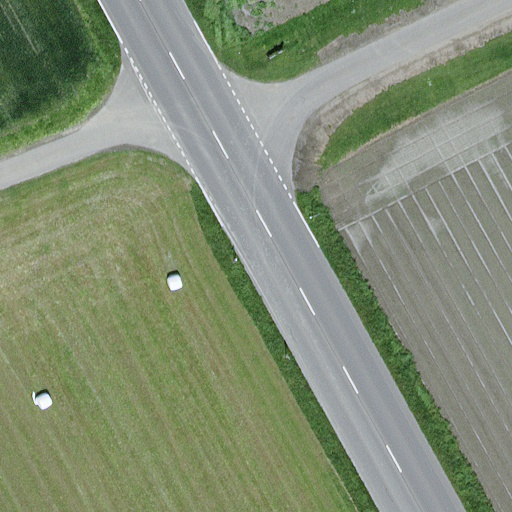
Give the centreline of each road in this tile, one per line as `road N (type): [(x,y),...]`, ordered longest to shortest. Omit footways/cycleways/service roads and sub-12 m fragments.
road 1 (primary): [(198,106),(422,511)]
road 2 (track): [(217,140),(511,1)]
road 3 (unclassified): [(0,183),(198,106)]
road 4 (primary): [(140,0),(198,106)]
